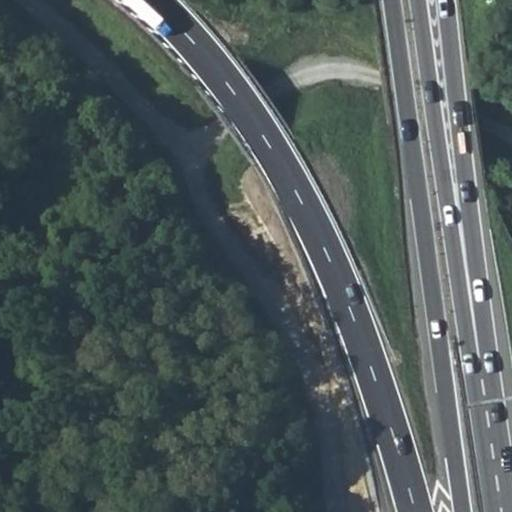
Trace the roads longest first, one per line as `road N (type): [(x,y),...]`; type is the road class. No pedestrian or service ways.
road 1 (track): [(19,0),(185,159),(204,216),(299,350),(324,438),(332,511)]
road 2 (trunk): [(155,0),(264,133),(306,209),(361,338),(414,511)]
road 3 (trunk): [(393,0),(461,511)]
road 4 (trunk): [(485,398),(418,0)]
road 5 (trunk): [(485,398),(439,0)]
road 6 (track): [(185,159),(297,77),(322,71),(380,79),(511,139)]
